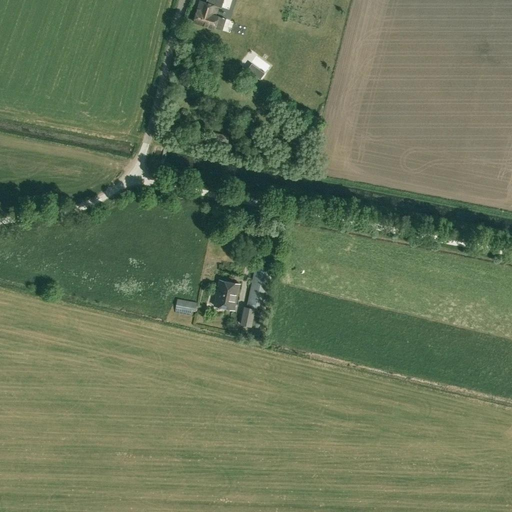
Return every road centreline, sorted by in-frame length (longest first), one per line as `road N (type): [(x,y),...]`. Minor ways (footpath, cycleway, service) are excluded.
road 1 (unclassified): [(511,253),(129,178)]
road 2 (unclassified): [(129,178),(146,144),(181,0)]
road 3 (unclassified): [(0,221),(89,204),(129,178)]
